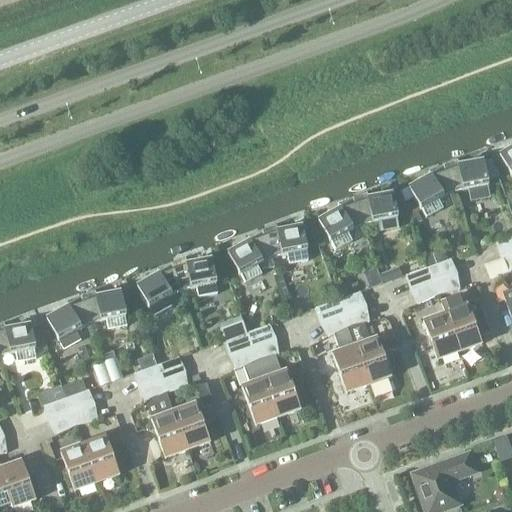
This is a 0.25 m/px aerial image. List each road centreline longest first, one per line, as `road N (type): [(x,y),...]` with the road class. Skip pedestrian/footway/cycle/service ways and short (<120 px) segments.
road 1 (tertiary): [(0,162),(438,0)]
road 2 (tertiary): [(333,0),(0,122)]
road 3 (unclassified): [(0,61),(169,0)]
road 4 (residential): [(197,511),(364,450)]
road 5 (residential): [(364,450),(511,396)]
